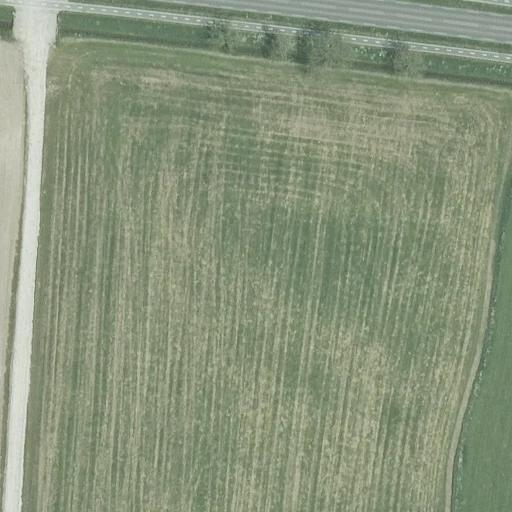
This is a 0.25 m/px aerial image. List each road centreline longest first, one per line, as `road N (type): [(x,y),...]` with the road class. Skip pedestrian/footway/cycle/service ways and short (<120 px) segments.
road 1 (track): [(42,0),(6,511)]
road 2 (primary): [(511,41),(205,0)]
